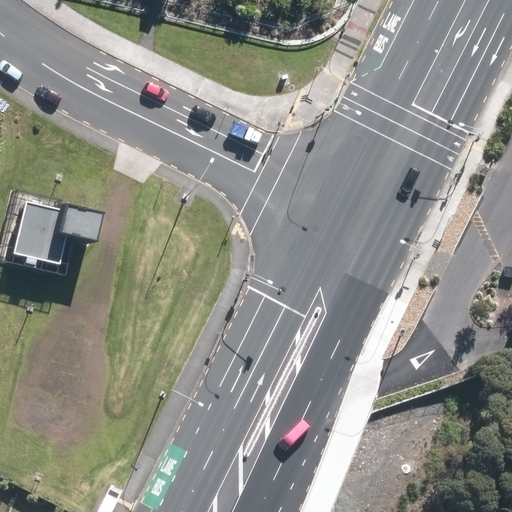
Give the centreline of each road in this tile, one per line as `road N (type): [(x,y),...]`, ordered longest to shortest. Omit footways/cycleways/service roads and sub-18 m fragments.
road 1 (motorway): [(218,0),(120,316),(87,511)]
road 2 (residential): [(0,32),(75,80),(360,229)]
road 3 (motorway): [(0,308),(78,0)]
road 4 (primary): [(220,511),(360,229)]
road 5 (primary): [(360,229),(475,0)]
